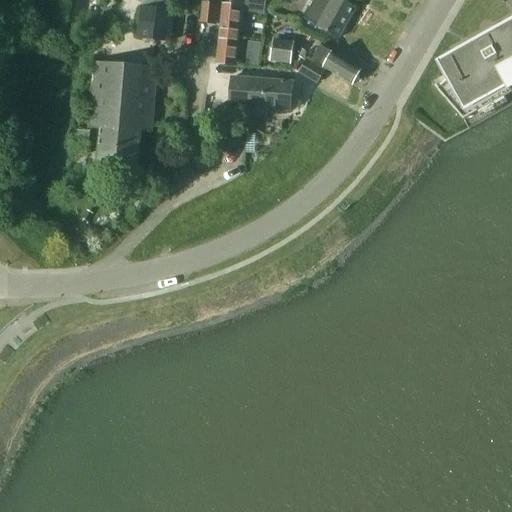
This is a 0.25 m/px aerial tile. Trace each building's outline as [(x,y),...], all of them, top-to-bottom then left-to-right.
[(140,9),(137,40),(171,43),(175,13),(174,13),(175,0),(141,0),(141,9),(140,9)] [(318,0),(317,3),(310,16),(322,22),(319,27),(339,38),(355,9),(337,0),(318,0)] [(202,3),(200,24),(216,26),(218,4),(202,3)] [(235,66),(240,8),(224,6),(218,64),(235,66)] [(437,86),(436,88),(462,118),(510,92),(511,94),(511,93),(511,24),(494,35),(492,32),(475,41),(477,44),(451,59),(458,72),(439,88),(437,86)] [(290,64),(294,44),(273,41),(270,61),(290,64)] [(321,47),(313,61),(354,85),(362,71),(321,47)] [(306,60),(301,70),(309,74),(306,78),(317,84),(325,71),(306,60)] [(151,133),(157,68),(96,63),(90,127),(100,128),(97,164),(137,168),(140,132),(151,133)] [(231,78),(229,108),(290,111),(293,83),(231,78)] [(89,145),(90,131),(74,129),(72,143),(89,145)]
